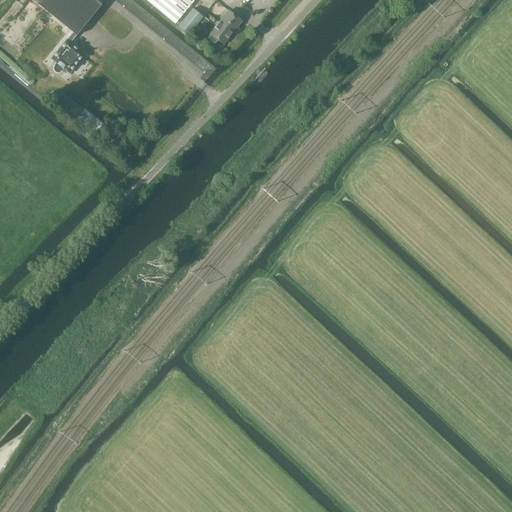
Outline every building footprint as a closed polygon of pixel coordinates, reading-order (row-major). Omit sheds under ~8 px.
[(72,33),(66,40),(70,43),(101,5),(94,0),(42,0),(38,5),(72,33)] [(194,0),(145,0),(175,24),(194,0)] [(193,10),(179,28),(189,35),(203,17),(193,10)] [(213,46),(217,41),(223,45),(241,22),(228,11),(209,34),(210,35),(206,40),(213,46)] [(66,40),(50,59),(56,64),(54,66),(54,68),(53,70),(54,71),(55,72),(56,74),(58,74),(60,75),(61,74),(62,73),(63,72),(64,70),(69,74),(82,57),(84,55),(70,43),(66,40)]
